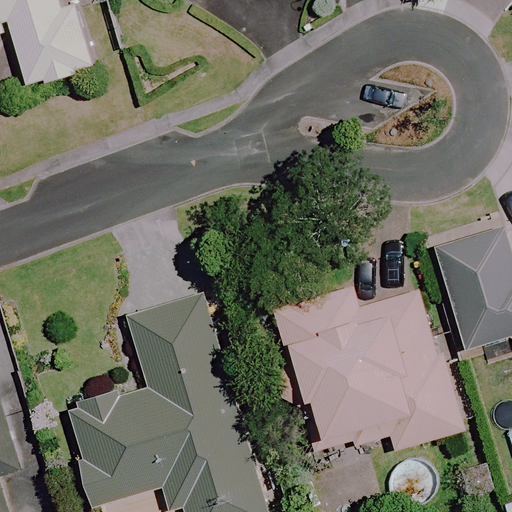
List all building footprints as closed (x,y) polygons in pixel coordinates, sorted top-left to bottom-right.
[(0,0),(0,34),(16,30),(33,87),(100,67),(82,5),(68,9),(65,0),(0,0)] [(474,352),(511,341),(511,234),(511,230),(444,249),(474,352)] [(274,365),(287,408),(307,402),(323,456),(394,435),(398,451),(469,430),(446,354),(427,291),(363,310),(356,285),(279,308),(294,359),(274,365)] [(174,511),(188,508),(189,511),(268,511),(210,298),(134,319),(152,385),(74,406),(102,509),(169,490),(174,511)] [(0,401),(0,511),(13,511),(5,478),(24,474),(5,400),(0,401)]
